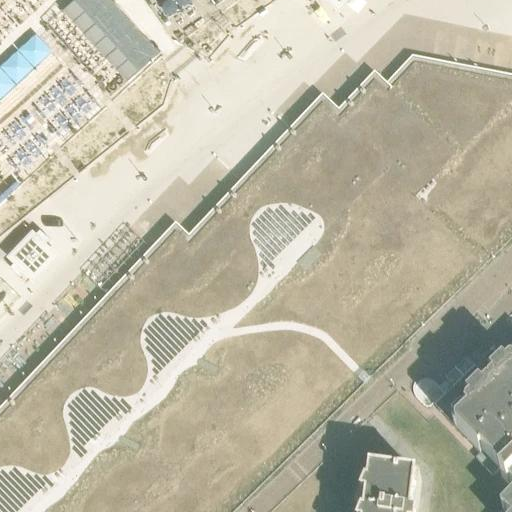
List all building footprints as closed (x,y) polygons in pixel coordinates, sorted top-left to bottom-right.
[(159,51),(112,0),(71,0),(60,11),(102,58),(98,62),(120,86),(159,51)] [(317,0),(320,2),(322,0),(325,0),(336,10),(346,0),(317,0)] [(0,511),(236,511),(367,383),(511,240),(511,78),(414,59),(389,87),(377,75),(340,113),(324,98),(271,155),(190,239),(177,227),(0,414),(0,511)] [(12,262),(8,266),(18,276),(22,272),(32,281),(58,254),(45,242),(48,239),(38,229),(35,232),(31,228),(5,255),(12,262)] [(511,511),(511,368),(494,386),(477,370),(435,409),(480,459),(482,457),(499,472),(500,472),(505,477),(502,480),(509,487),(510,485),(511,486),(511,501),(503,511),(511,511)] [(413,511),(417,482),(418,479),(372,473),(370,487),(368,487),(364,498),(369,500),(367,511),(413,511)]
